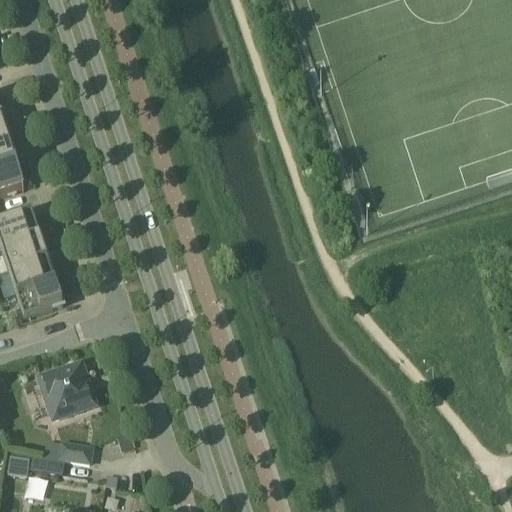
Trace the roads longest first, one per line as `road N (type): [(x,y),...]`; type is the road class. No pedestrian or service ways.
road 1 (tertiary): [(245,511),(76,0)]
road 2 (tertiary): [(54,0),(219,494)]
road 3 (residential): [(18,0),(124,319)]
road 4 (residential): [(124,319),(177,467),(219,494)]
road 5 (residential): [(0,358),(124,319)]
